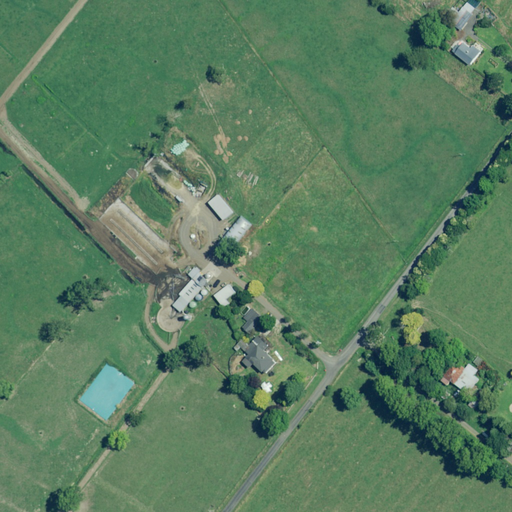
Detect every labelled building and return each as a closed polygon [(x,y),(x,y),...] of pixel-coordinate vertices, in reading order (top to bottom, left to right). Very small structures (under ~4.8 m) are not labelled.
[(475,9),(467,3),(454,18),(464,26),(473,15),(471,13),(475,9)] [(472,48),(461,40),(453,51),(471,65),(482,52),(474,45),(472,48)] [(234,212),(219,195),(210,203),(225,220),(234,212)] [(251,224),(241,216),(218,244),(227,252),(251,224)] [(205,276),(196,268),(189,275),(194,279),(180,294),(182,296),(174,305),(181,312),(213,277),(208,273),(205,276)] [(235,293),(229,285),(215,296),(223,306),(227,302),(225,300),(235,293)] [(263,318),(253,309),(244,319),(248,322),(243,327),(250,333),(263,318)] [(269,346),(259,336),(243,353),(247,357),(244,361),(250,367),(254,363),(266,374),(277,362),(265,351),(269,346)] [(466,369),(454,360),(440,381),(447,386),(450,381),(455,385),(463,391),(470,381),(474,384),(478,377),(475,375),(479,370),(470,364),(466,369)]
